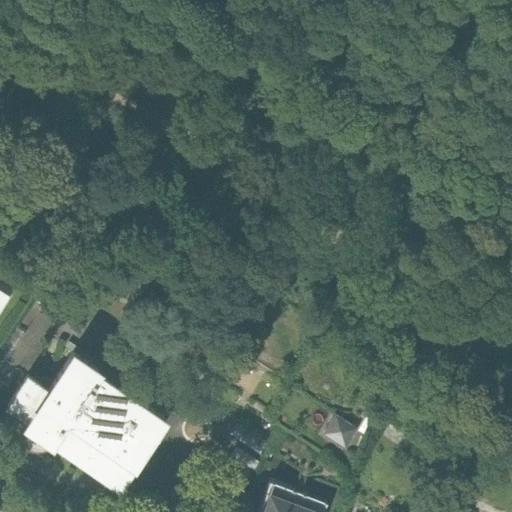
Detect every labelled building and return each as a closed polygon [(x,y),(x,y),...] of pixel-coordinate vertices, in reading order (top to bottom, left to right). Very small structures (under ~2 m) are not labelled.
[(0,304),(12,287),(0,278),(0,304)] [(26,420),(123,484),(171,414),(75,343),(48,384),(28,370),(5,402),(27,417),(26,420)] [(356,424),(333,410),(321,428),(345,443),(356,424)] [(410,417),(405,425),(416,431),(421,423),(410,417)] [(269,478),(256,511),(322,511),(327,500),(269,478)]
